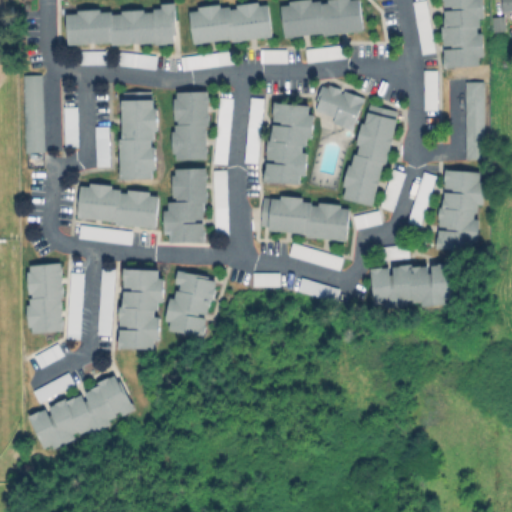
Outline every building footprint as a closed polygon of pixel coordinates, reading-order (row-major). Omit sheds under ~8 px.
[(279,5),(288,4),(287,0),(310,0),(310,1),(319,0),(320,3),(326,2),(326,0),(357,0),(362,30),(321,35),(321,32),(283,37),(279,5)] [(410,1),(417,0),(424,0),(433,51),(419,54),(410,1)] [(481,0),(482,17),(477,17),(478,26),(475,26),(475,33),(480,32),(482,55),(477,56),(477,64),(442,66),(441,48),(449,48),(449,44),(441,45),(441,37),(440,38),(439,25),(442,25),(441,16),(442,16),(441,0),(481,0)] [(511,0),(511,8),(499,8),(499,0),(511,0)] [(110,44),(110,40),(66,43),(65,13),(76,13),(76,10),(98,8),(98,11),(110,11),(110,14),(120,13),(120,9),(142,8),(143,11),(152,11),(151,7),(159,7),(159,2),(174,1),(176,21),(172,21),(173,42),(153,43),(153,41),(110,44)] [(188,11),(196,10),(196,6),(219,3),(219,7),(228,5),(228,9),(235,8),(235,4),(257,1),(257,5),(266,4),(270,36),(230,41),(230,38),(192,43),(188,11)] [(507,15),(507,33),(492,33),(492,14),(507,15)] [(303,48),(343,43),(345,57),(305,62),(303,48)] [(258,49),(285,48),(285,62),(258,62),(258,49)] [(178,56),(231,49),(233,63),(180,69),(178,56)] [(104,50),(104,63),(78,63),(78,50),(104,50)] [(155,55),(153,68),(113,63),(114,50),(155,55)] [(422,69),(435,69),(435,109),(422,109),(422,69)] [(21,74),(40,73),(42,151),(23,152),(21,74)] [(481,81),(464,81),(463,158),(481,159),(481,81)] [(331,121),(333,116),(313,109),(317,100),(314,99),(320,84),(326,86),(327,84),(340,88),(338,91),(341,92),(342,90),(362,97),(351,129),(331,121)] [(153,130),(153,139),(150,139),(150,145),(154,145),(155,169),(151,169),(151,178),(119,178),(118,138),(121,138),(120,99),(121,99),(121,91),(149,90),(150,98),(152,98),(152,107),(155,107),(156,130),(153,130)] [(170,131),(173,131),(173,124),(176,123),(176,120),(172,120),(172,98),(175,97),(175,91),(206,90),(207,125),(204,125),(205,158),(174,159),(174,152),(171,152),(170,131)] [(218,96),(231,97),(225,164),(211,162),(218,96)] [(249,96),(262,97),(256,163),(242,161),(249,96)] [(263,180),(264,169),(265,169),(266,151),(265,151),(266,139),(269,139),(270,130),(271,130),(271,123),(279,124),(280,121),(271,120),(272,113),(271,113),(272,101),(309,104),(308,113),(313,113),(311,138),(305,137),(305,145),(301,145),(301,151),(305,152),(303,175),(298,174),(297,183),(263,180)] [(366,110),(392,117),(394,111),(368,103),(366,110)] [(76,146),(75,106),(62,106),(62,146),(76,146)] [(346,164),(349,164),(352,152),(355,153),(357,144),(354,143),(360,122),(362,122),(365,111),(395,118),(384,163),(381,162),(371,204),(341,197),(344,186),(341,185),(346,164)] [(108,165),(107,125),(93,125),(94,165),(108,165)] [(161,209),(166,209),(166,200),(174,200),(174,197),(171,197),(171,174),(174,174),(174,167),(205,167),(206,202),(202,202),(202,211),(201,211),(201,218),(193,218),(194,222),(201,222),(202,229),(203,229),(203,240),(168,241),(168,233),(162,233),(161,209)] [(481,204),(483,179),(478,179),(479,170),(442,167),(442,180),(443,180),(442,187),(450,188),(450,191),(442,191),(442,198),(441,198),(440,206),(437,206),(436,218),(437,218),(437,225),(445,225),(445,230),(437,229),(436,236),(435,236),(434,248),(470,250),(470,241),(476,242),(478,218),(472,217),(473,212),(476,212),(476,204),(481,204)] [(390,168),(403,172),(390,210),(377,206),(390,168)] [(211,169),(224,169),(226,233),(213,233),(211,169)] [(421,171),(434,175),(417,225),(405,221),(421,171)] [(79,184),(87,185),(88,181),(111,183),(110,187),(119,188),(119,191),(126,192),(126,188),(148,190),(147,194),(157,195),(153,227),(113,223),(113,220),(75,216),(79,184)] [(262,196),(278,198),(278,194),(302,196),(301,200),(310,201),(309,204),(316,205),(317,201),(339,203),(338,207),(347,208),(344,240),(304,236),(304,233),(266,229),(267,225),(259,224),(262,196)] [(350,215),(377,209),(380,222),(353,228),(350,215)] [(78,224),(131,230),(129,243),(77,237),(78,224)] [(286,254),(290,241),(341,256),(337,269),(286,254)] [(407,256),(406,243),(380,246),(381,258),(407,256)] [(62,297),(59,297),(61,330),(31,332),(30,326),(27,326),(25,304),(28,304),(28,297),(30,297),(30,293),(27,293),(25,270),(28,270),(27,264),(59,261),(62,297)] [(369,267),(380,266),(380,267),(388,266),(389,274),(392,274),(391,266),(397,265),(397,264),(410,263),(410,265),(419,265),(419,266),(426,265),(427,273),(430,273),(429,264),(436,264),(436,262),(447,261),(451,296),(442,297),(443,302),(421,305),(421,300),(413,300),(413,297),(403,298),(404,304),(382,306),(382,302),(372,302),(369,267)] [(100,267),(113,268),(109,334),(95,333),(100,267)] [(156,309),(153,309),(153,316),(159,316),(158,340),(153,340),(152,348),(117,347),(118,328),(126,328),(126,325),(118,325),(118,318),(117,318),(118,305),(121,305),(121,297),(122,297),(122,290),(130,290),(130,286),(122,286),(122,279),(122,268),(158,269),(157,277),(162,277),(161,301),(156,301),(156,309)] [(175,269),(208,275),(207,278),(214,279),(213,287),(211,298),(202,297),(202,300),(208,301),(207,306),(206,306),(205,314),(196,312),(195,316),(204,317),(202,325),(204,325),(202,336),(166,329),(167,321),(163,320),(167,296),(172,297),(174,289),(177,289),(178,284),(173,283),(175,269)] [(68,271),(82,272),(78,338),(64,337),(68,271)] [(251,272),(277,272),(277,285),(251,285),(251,272)] [(300,277),(337,288),(334,300),(296,289),(300,277)] [(32,355),(56,342),(62,354),(39,367),(32,355)] [(31,390),(38,402),(73,383),(66,371),(31,390)] [(26,415),(37,410),(38,410),(44,407),(47,415),(51,413),(47,406),(53,403),(52,402),(64,397),(65,400),(73,396),(73,397),(79,394),(83,401),(87,399),(83,392),(89,389),(89,388),(96,385),(95,381),(106,376),(107,377),(113,374),(119,387),(122,386),(130,402),(134,408),(121,415),(119,410),(113,412),(115,415),(107,419),(109,423),(88,434),(86,429),(78,433),(77,431),(73,433),(75,436),(52,448),(50,443),(42,447),(26,415)]
